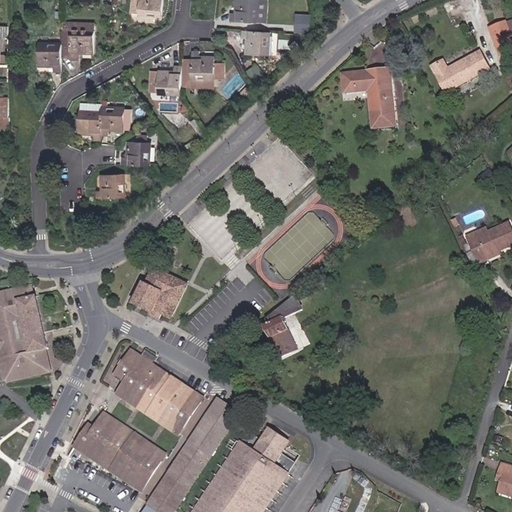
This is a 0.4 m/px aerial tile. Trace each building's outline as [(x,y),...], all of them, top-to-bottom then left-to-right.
[(163,17),(164,0),(141,0),(141,1),(134,0),(132,0),(131,13),(140,14),(140,15),(163,17)] [(268,22),(268,0),(237,0),(237,14),(232,13),(231,20),(268,22)] [(298,31),(315,31),(315,13),(298,12),(298,31)] [(511,19),(490,29),(501,57),(511,52),(511,19)] [(95,54),(96,23),(64,22),(64,58),(72,58),(72,60),(79,60),(80,54),(80,52),(84,52),(84,54),(95,54)] [(0,37),(9,38),(9,26),(0,25),(0,37)] [(271,56),(272,32),(244,31),(244,38),(249,38),(248,54),(271,56)] [(294,51),(301,45),(297,41),(291,47),(294,51)] [(62,72),(62,44),(40,43),(39,67),(55,67),(55,72),(62,72)] [(225,78),(225,63),(217,63),(217,57),(201,57),(201,51),(194,51),(194,60),(194,87),(217,87),(217,78),(225,78)] [(447,93),(490,69),(481,52),(449,69),(444,61),(433,67),(447,93)] [(194,87),(194,60),(185,60),(184,87),(194,87)] [(183,95),(184,66),(177,66),(177,71),(161,71),(161,72),(153,72),(152,91),(160,92),(160,94),(183,95)] [(397,126),(392,83),(388,83),(387,70),(377,71),(378,76),(371,76),(370,72),(343,74),(345,94),(370,91),(374,129),(397,126)] [(247,96),(252,91),(249,87),(243,93),(247,96)] [(10,118),(10,98),(0,98),(0,117),(1,118),(10,118)] [(125,131),(127,108),(104,108),(104,113),(103,136),(109,136),(110,130),(125,131)] [(318,130),(307,109),(299,114),(309,135),(318,130)] [(103,136),(104,113),(81,112),(80,119),(80,132),(80,134),(96,135),(95,140),(103,140),(103,136)] [(12,128),(11,118),(10,118),(1,118),(1,129),(6,128),(12,128)] [(80,132),(80,119),(73,119),(73,123),(72,123),(72,132),(80,132)] [(151,166),(152,143),(149,142),(149,136),(139,135),(138,142),(130,142),(129,157),(124,157),(123,164),(151,166)] [(487,186),(496,177),(490,169),(480,178),(487,186)] [(127,197),(126,174),(103,175),(104,191),(98,191),(98,198),(127,197)] [(511,246),(511,228),(510,223),(489,233),(476,239),(474,235),(468,237),(480,264),(490,260),(489,257),(500,252),(511,246)] [(476,239),(489,233),(487,229),(474,235),(476,239)] [(468,245),(464,236),(460,237),(464,247),(468,245)] [(172,319),(189,285),(155,269),(147,285),(144,284),(134,304),(153,313),(154,310),(162,314),(172,319)] [(49,349),(37,296),(33,297),(31,288),(0,295),(0,341),(2,352),(0,352),(4,366),(3,367),(2,368),(3,372),(4,373),(5,373),(7,382),(50,372),(45,350),(49,349)] [(304,310),(297,294),(267,320),(269,325),(265,327),(272,338),(281,358),(298,350),(286,324),(288,323),(286,318),(304,310)] [(160,319),(162,314),(154,310),(153,313),(152,315),(160,319)] [(184,428),(202,401),(151,367),(146,364),(131,354),(117,375),(126,382),(123,388),(184,428)] [(205,397),(154,363),(151,367),(202,401),(205,397)] [(184,428),(123,388),(118,394),(180,435),(184,428)] [(174,511),(239,414),(219,401),(198,432),(204,436),(176,477),(171,474),(145,511),(174,511)] [(167,455),(106,415),(101,421),(162,462),(167,455)] [(144,489),(162,462),(101,421),(96,430),(90,426),(76,447),(86,454),(88,452),(144,489)] [(262,511),(266,507),(295,464),(281,455),(284,450),(281,448),(286,440),(273,431),(268,439),(265,437),(254,453),(241,444),(195,511),(262,511)] [(176,477),(204,436),(198,432),(171,474),(176,477)] [(284,450),(289,443),(286,440),(281,448),(284,450)] [(144,489),(88,452),(86,454),(85,456),(141,493),(144,489)] [(511,497),(511,466),(503,464),(500,471),(505,472),(502,482),(499,493),(511,497)]
